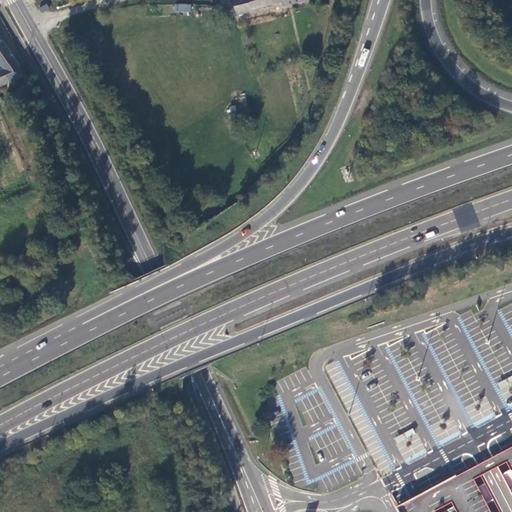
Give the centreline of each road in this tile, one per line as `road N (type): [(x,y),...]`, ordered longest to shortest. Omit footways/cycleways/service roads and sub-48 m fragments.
road 1 (trunk): [(0,425),(229,312),(511,199)]
road 2 (trunk): [(0,446),(511,231)]
road 3 (trunk): [(379,0),(348,99),(285,200),(208,256),(135,292),(81,335)]
road 4 (trunk): [(511,154),(331,221),(81,335)]
road 5 (secondary): [(148,269),(12,0)]
road 6 (secondary): [(148,269),(239,459)]
road 7 (trunk): [(511,105),(451,63),(428,0)]
